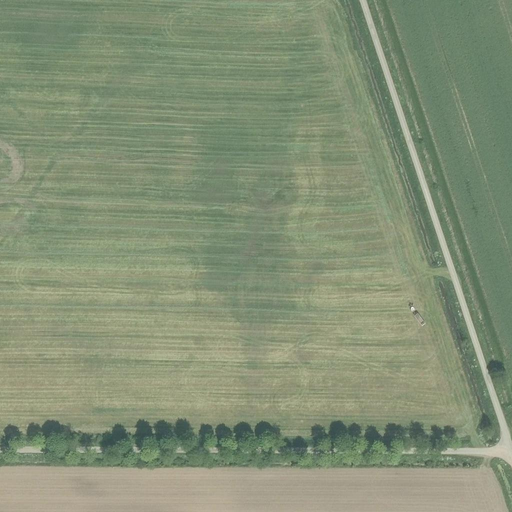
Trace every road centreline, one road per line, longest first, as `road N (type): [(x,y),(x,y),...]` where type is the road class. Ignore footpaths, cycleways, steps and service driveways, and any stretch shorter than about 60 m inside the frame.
road 1 (unclassified): [(0,449),(508,450)]
road 2 (unclassified): [(360,0),(508,450)]
